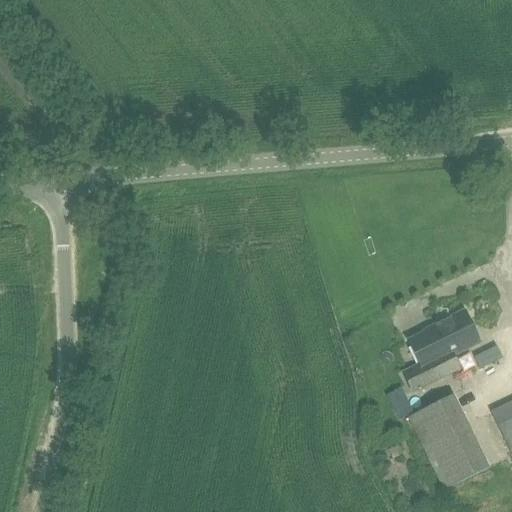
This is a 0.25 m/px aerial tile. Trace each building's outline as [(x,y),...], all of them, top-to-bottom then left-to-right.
[(444,360),(452,357),(478,344),(463,314),(432,329),(433,331),(440,347),(439,348),(444,360)] [(458,370),(452,357),(444,360),(439,348),(440,347),(433,331),(408,343),(420,366),(403,374),(411,392),(458,370)] [(496,348),(474,359),(480,370),(501,359),(496,348)] [(415,420),(443,489),(490,470),(461,397),(445,403),(457,431),(440,438),(430,414),(415,420)] [(511,457),(511,403),(491,414),(511,457)]
